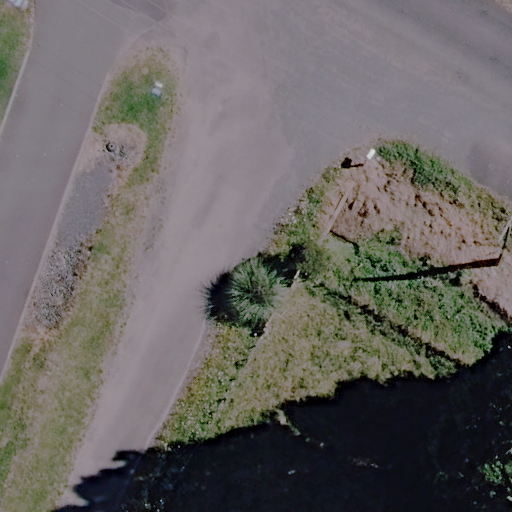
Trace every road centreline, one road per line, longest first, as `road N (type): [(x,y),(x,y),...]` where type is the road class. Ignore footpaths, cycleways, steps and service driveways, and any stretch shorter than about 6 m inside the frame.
road 1 (unknown): [(106,0),(0,292)]
road 2 (unclassified): [(367,0),(511,88)]
